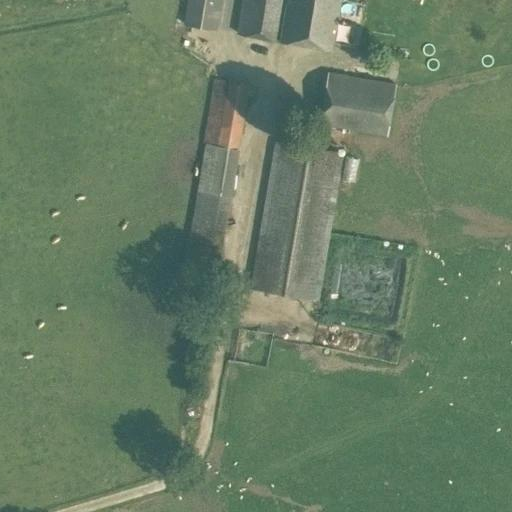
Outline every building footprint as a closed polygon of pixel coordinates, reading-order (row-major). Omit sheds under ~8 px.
[(217,30),(221,0),(187,0),(183,25),(217,30)] [(243,0),(238,33),(333,49),(340,0),(243,0)] [(495,44),(508,43),(507,17),(494,18),(495,44)] [(387,135),(396,84),(328,73),(320,124),(387,135)] [(249,85),(214,79),(203,143),(205,143),(185,264),(219,269),(239,149),(249,85)] [(318,299),(342,153),(276,142),(252,288),(318,299)]
